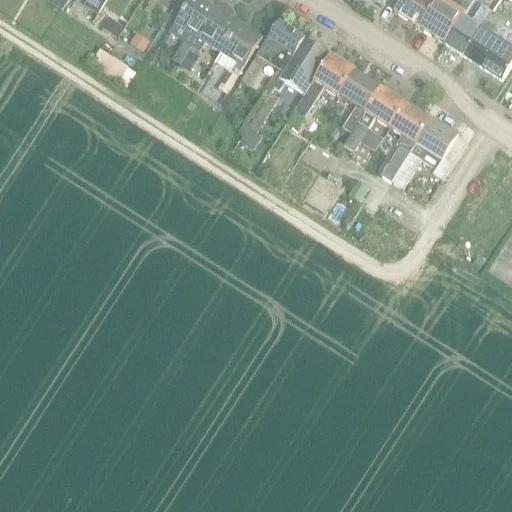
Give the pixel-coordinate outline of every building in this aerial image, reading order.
[(69,0),(50,0),(48,4),(61,13),(69,0)] [(184,45),(192,50),(217,11),(198,0),(191,0),(175,26),(190,36),(184,45)] [(401,4),(394,15),(419,31),(439,1),(439,0),(404,0),(402,4),(401,4)] [(419,31),(445,47),(461,21),(462,21),(474,0),(459,0),(454,10),(439,1),(419,31)] [(511,0),(494,0),(492,5),(511,17),(511,0)] [(123,27),(130,12),(115,4),(107,20),(123,27)] [(461,21),(445,47),(463,59),(480,33),(492,15),(483,9),(475,21),(476,22),(472,27),(462,21),(461,21)] [(217,11),(192,50),(184,62),(192,67),(205,45),(221,55),(239,26),(217,11)] [(508,25),(492,15),(480,33),(463,59),(502,84),(511,68),(511,51),(511,52),(511,50),(511,44),(500,37),(508,25)] [(304,42),(279,25),(278,25),(263,48),(257,58),(241,83),(250,90),(266,64),(283,75),(290,64),(304,42)] [(226,97),(238,79),(262,41),(239,26),(221,55),(214,65),(230,74),(219,92),(226,97)] [(130,49),(144,58),(152,46),(137,37),(130,49)] [(305,98),(314,84),(330,58),(304,42),(290,64),(283,75),(273,90),(280,94),(285,85),(305,98)] [(100,54),(91,68),(119,85),(127,71),(100,54)] [(339,100),(340,97),(355,74),(330,58),(314,84),(305,98),(294,114),(304,121),(324,90),(339,100)] [(355,74),(340,97),(357,108),(342,131),(350,136),(365,113),(380,91),(355,74)] [(374,121),(392,133),(398,124),(396,123),(400,117),(406,107),(380,91),(365,113),(350,136),(342,149),(352,156),(374,121)] [(410,156),(416,147),(431,124),(406,107),(400,117),(396,123),(398,124),(392,133),(402,139),(396,148),(399,150),(380,180),(391,187),(410,156)] [(263,108),(248,131),(257,136),(271,113),(263,108)] [(468,147),(467,147),(458,141),(431,123),(431,124),(416,147),(442,164),(433,178),(443,185),(456,165),(468,147)] [(329,156),(325,169),(339,173),(343,160),(329,156)] [(422,164),(410,156),(391,187),(402,194),(422,164)] [(293,159),(284,170),(295,178),(303,166),(293,159)] [(350,182),(360,187),(370,169),(359,163),(350,182)]
